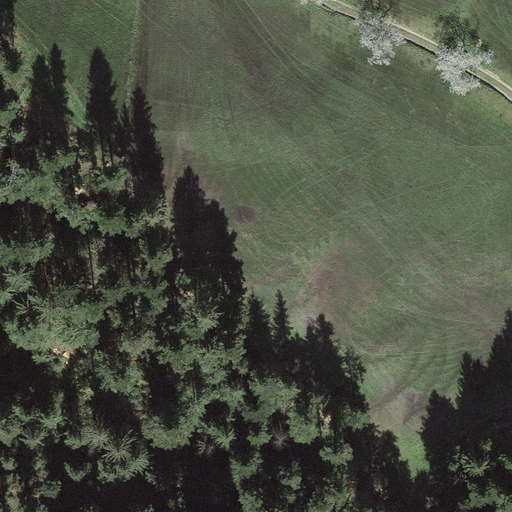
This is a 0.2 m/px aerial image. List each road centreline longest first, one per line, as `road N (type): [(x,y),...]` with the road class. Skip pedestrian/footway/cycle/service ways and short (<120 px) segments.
road 1 (track): [(511,93),(397,53),(318,0)]
road 2 (track): [(394,511),(511,383)]
